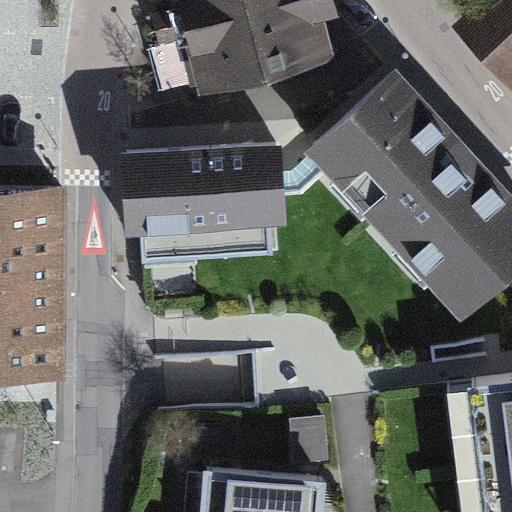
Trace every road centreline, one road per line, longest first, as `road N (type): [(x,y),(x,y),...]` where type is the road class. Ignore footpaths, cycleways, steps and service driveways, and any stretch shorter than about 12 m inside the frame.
road 1 (residential): [(94,511),(94,187)]
road 2 (residential): [(94,187),(93,85),(109,0)]
road 3 (residential): [(395,0),(511,136)]
